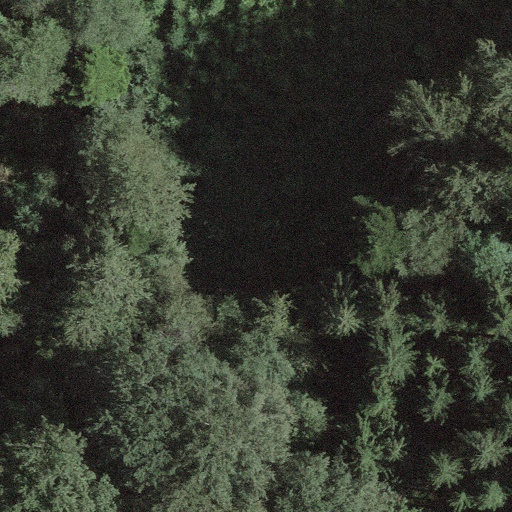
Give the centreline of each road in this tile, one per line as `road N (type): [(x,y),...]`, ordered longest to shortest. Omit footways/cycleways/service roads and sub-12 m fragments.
road 1 (track): [(281,298),(0,245)]
road 2 (track): [(281,298),(358,511)]
